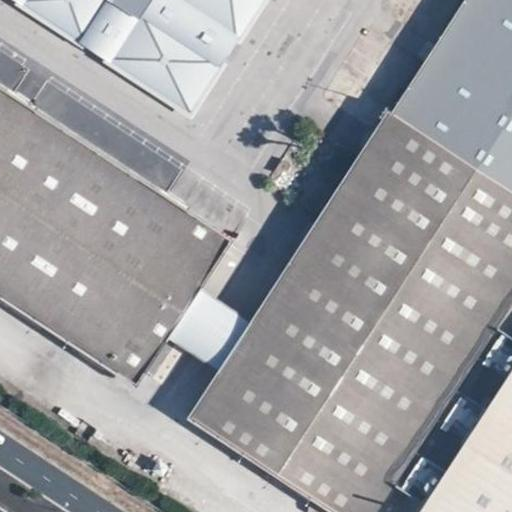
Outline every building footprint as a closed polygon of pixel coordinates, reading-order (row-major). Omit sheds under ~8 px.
[(264,0),(16,0),(190,114),(264,0)] [(362,511),(511,288),(511,0),(461,0),(441,31),(427,52),(322,212),(249,323),(217,371),(188,416),(310,494),(302,506),(311,511),(334,511),(335,510),(338,511),(362,511)] [(0,297),(133,383),(161,342),(193,293),(227,243),(65,136),(0,93),(0,297)] [(511,511),(511,288),(362,511),(511,511)] [(224,314),(193,293),(161,342),(193,363),(217,371),(249,323),(224,314)]
